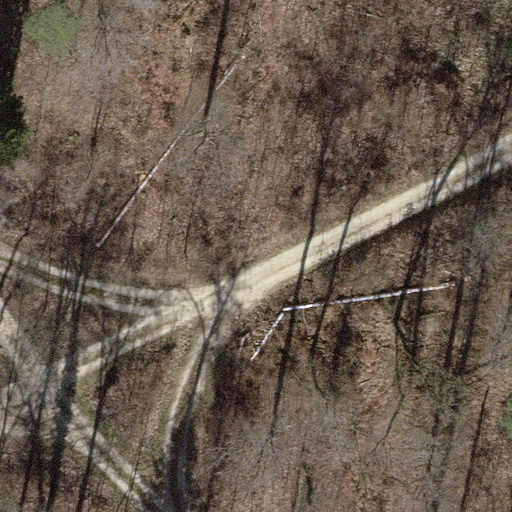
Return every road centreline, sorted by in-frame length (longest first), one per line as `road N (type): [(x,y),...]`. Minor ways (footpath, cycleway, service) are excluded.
road 1 (track): [(0,423),(42,417),(63,381),(158,322),(344,241),(511,139)]
road 2 (track): [(0,260),(43,279),(136,299),(248,286),(192,379),(174,475),(185,511)]
road 3 (track): [(0,319),(25,362),(42,417),(149,511)]
